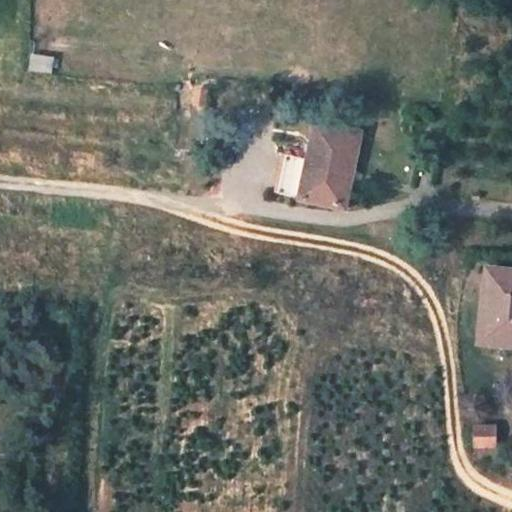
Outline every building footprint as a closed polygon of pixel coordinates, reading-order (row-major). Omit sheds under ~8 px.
[(315,0),(274,0),(272,74),(314,73),(315,0)] [(401,0),(364,0),(362,78),(399,80),(401,0)] [(360,132),(317,123),(309,159),(287,155),(278,193),(345,206),(360,132)] [(511,269),(491,266),(482,340),(511,342),(511,269)] [(496,425),(475,425),(475,446),(496,446),(496,425)]
